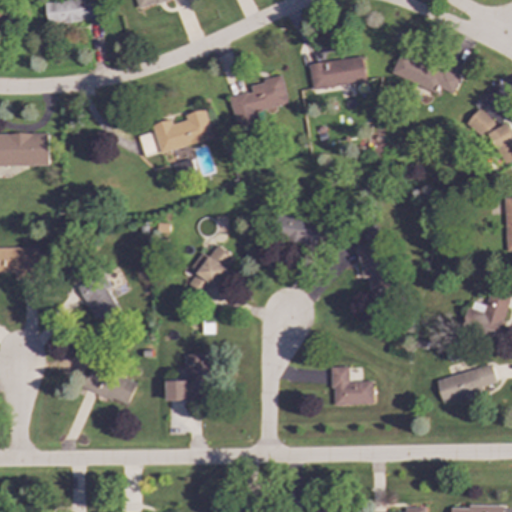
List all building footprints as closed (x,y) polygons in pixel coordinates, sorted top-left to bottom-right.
[(69,0),(44,3),(46,25),(97,20),(95,0),(69,0)] [(134,0),(138,10),(165,0),(134,0)] [(452,94),(458,78),(398,54),(390,75),(435,93),(437,88),(452,94)] [(310,89),(364,83),(361,58),(308,63),(310,89)] [(234,127),(258,122),(256,110),(286,104),(281,75),(261,79),(261,83),(249,86),(251,92),(228,97),(234,127)] [(212,138),(204,109),(184,115),(185,120),(171,124),(170,119),(150,124),(159,154),(212,138)] [(498,166),(511,158),(511,139),(503,124),(494,129),(483,110),(470,117),(498,166)] [(138,135),(142,157),(157,154),(152,132),(138,135)] [(0,166),(48,166),(47,133),(0,133),(0,166)] [(172,164),(177,177),(192,172),(188,159),(172,164)] [(511,197),(503,198),(505,252),(511,252),(511,197)] [(320,222),(279,213),(274,238),(315,247),(320,222)] [(355,248),(362,279),(367,278),(372,304),(393,299),(380,243),(355,248)] [(195,272),(186,286),(204,298),(232,256),(216,245),(207,258),(200,253),(189,268),(195,272)] [(0,273),(13,273),(13,280),(37,279),(36,247),(0,248),(0,273)] [(98,329),(120,318),(99,275),(77,286),(98,329)] [(497,337),(509,294),(489,289),(484,305),(469,301),(462,327),(497,337)] [(165,381),(165,401),(208,400),(207,354),(183,355),(184,381),(165,381)] [(435,379),(441,403),(483,393),(481,386),(494,383),(490,365),(435,379)] [(81,388),(126,405),(134,384),(89,367),(81,388)] [(370,405),(370,381),(347,382),(347,367),(330,367),(331,405),(370,405)]
